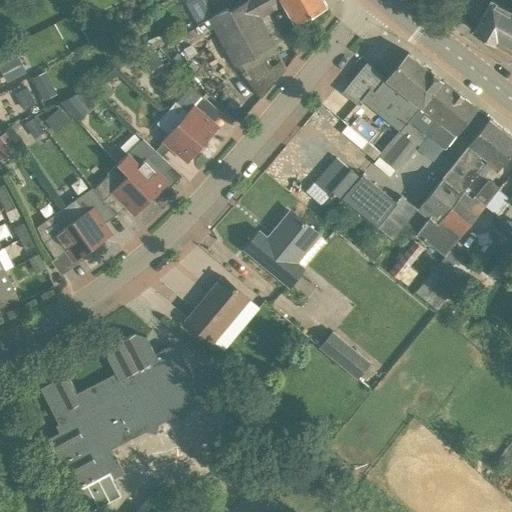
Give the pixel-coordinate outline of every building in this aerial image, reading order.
[(324,0),(254,0),(212,24),(238,71),(277,50),(261,22),(287,8),(296,23),(327,6),(324,0)] [(215,0),(223,13),(232,8),(227,0),(215,0)] [(511,10),(493,0),(489,0),(473,30),(511,51),(511,10)] [(308,44),(296,23),(283,31),(297,56),(308,44)] [(277,50),(238,71),(261,99),(287,68),(277,50)] [(156,51),(146,57),(149,63),(153,70),(164,64),(156,51)] [(409,121),(443,80),(430,70),(408,53),(389,77),(388,76),(386,78),(367,63),(342,93),(358,105),(362,100),(400,131),(401,132),(409,121)] [(16,57),(2,65),(10,81),(25,74),(16,57)] [(141,68),(149,63),(146,57),(138,62),(141,68)] [(46,72),(33,78),(37,87),(51,81),(46,72)] [(427,135),(444,149),(457,133),(478,109),(443,80),(409,121),(401,132),(419,146),(427,135)] [(97,90),(106,102),(116,94),(106,82),(97,90)] [(23,110),(36,103),(28,86),(15,93),(23,110)] [(78,121),(88,112),(74,96),(60,103),(78,121)] [(166,112),(204,145),(219,127),(202,111),(210,102),(203,96),(195,105),(194,105),(188,112),(176,101),(166,112)] [(59,109),(46,121),(56,133),(70,121),(59,109)] [(155,151),(162,157),(170,148),(188,163),(204,145),(166,112),(157,123),(169,134),(163,141),(163,142),(155,151)] [(418,234),(446,257),(450,250),(485,207),(474,198),(471,201),(461,193),(488,159),(500,169),(511,154),(511,135),(490,118),(418,209),(431,219),(418,234)] [(35,142),(45,134),(35,119),(25,127),(35,142)] [(399,171),(419,146),(401,132),(400,131),(381,154),(379,156),(399,171)] [(7,132),(0,136),(0,155),(16,144),(7,132)] [(117,164),(152,199),(169,183),(159,173),(169,163),(162,157),(155,151),(143,139),(117,164)] [(328,148),(330,150),(316,166),(318,167),(307,180),(330,199),(341,186),(347,192),(359,177),(353,172),(364,159),(339,139),(337,142),(335,140),(328,148)] [(103,201),(109,208),(115,216),(125,206),(134,216),(152,199),(117,164),(107,174),(108,175),(93,189),(103,201)] [(347,192),(342,198),(392,240),(418,209),(401,196),(396,202),(362,174),(359,177),(347,192)] [(0,186),(0,199),(9,195),(4,184),(0,186)] [(64,208),(93,248),(112,234),(99,216),(109,208),(103,201),(93,189),(92,188),(64,208)] [(498,217),(511,201),(510,200),(498,190),(485,206),(498,217)] [(9,195),(0,199),(0,200),(6,212),(15,207),(9,195)] [(73,262),(93,248),(64,208),(37,227),(44,242),(55,258),(66,251),(73,262)] [(246,249),(289,285),(303,268),(293,260),(316,232),(291,212),(276,230),(278,232),(270,241),(259,232),(246,249)] [(29,235),(23,224),(14,228),(20,240),(29,235)] [(29,235),(20,240),(25,251),(35,246),(29,235)] [(425,248),(415,240),(390,272),(399,280),(425,248)] [(432,273),(454,290),(461,281),(451,273),(462,259),(450,250),(446,257),(432,273)] [(36,274),(45,269),(46,268),(38,253),(27,259),(36,274)] [(5,272),(0,274),(0,298),(5,296),(11,308),(20,303),(5,272)] [(438,310),(454,290),(432,273),(416,293),(438,310)] [(213,342),(249,299),(223,277),(210,292),(187,320),(213,342)] [(357,378),(370,363),(333,332),(320,348),(357,378)] [(202,402),(173,345),(155,354),(146,337),(136,333),(111,346),(108,357),(115,373),(77,393),(67,374),(40,388),(63,431),(48,438),(75,492),(76,491),(86,511),(91,511),(121,497),(112,480),(124,474),(117,459),(114,461),(108,450),(146,431),(156,434),(159,424),(174,417),(184,420),(186,410),(202,402)] [(511,444),(495,465),(511,479),(511,444)] [(250,494),(237,509),(240,511),(265,511),(268,509),(250,494)] [(378,497),(373,504),(383,511),(385,511),(390,506),(378,497)]
